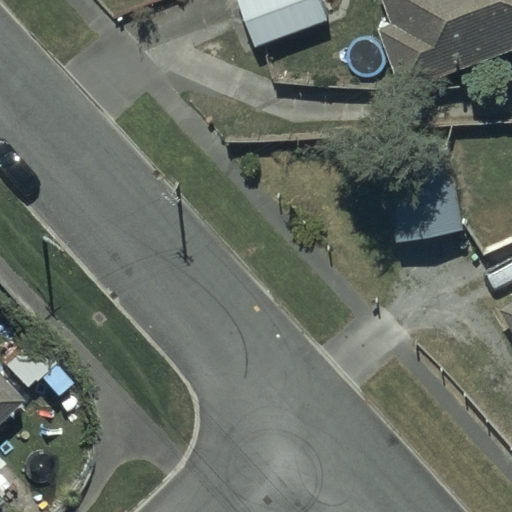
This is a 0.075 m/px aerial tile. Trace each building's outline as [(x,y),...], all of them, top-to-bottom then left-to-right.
[(241,0),(255,34),(326,8),(323,0),(241,0)] [(377,12),(401,76),(511,35),(511,0),(390,0),(393,7),(377,12)] [(462,215),(449,137),(382,149),(395,226),(462,215)] [(511,286),(499,294),(511,317),(511,286)] [(0,397),(14,384),(0,369),(0,397)]
